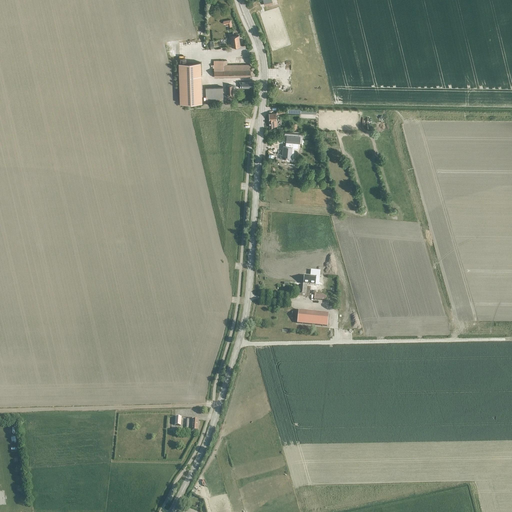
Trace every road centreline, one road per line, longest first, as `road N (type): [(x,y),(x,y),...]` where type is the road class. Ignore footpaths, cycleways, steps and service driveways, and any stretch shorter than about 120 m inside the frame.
road 1 (secondary): [(171,511),(214,421),(250,290),(264,65),(241,0)]
road 2 (track): [(0,410),(219,405)]
